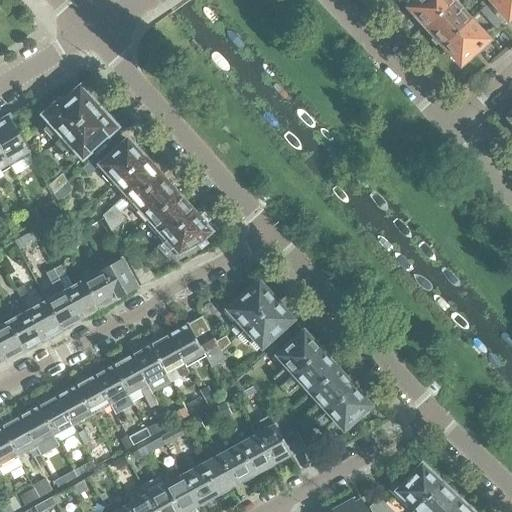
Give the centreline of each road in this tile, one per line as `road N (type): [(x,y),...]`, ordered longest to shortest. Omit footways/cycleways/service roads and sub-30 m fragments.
road 1 (residential): [(0,390),(154,308),(264,236)]
road 2 (residential): [(264,236),(93,35)]
road 3 (residential): [(432,417),(264,236)]
road 4 (residential): [(279,508),(432,417)]
road 5 (residential): [(459,126),(334,0)]
